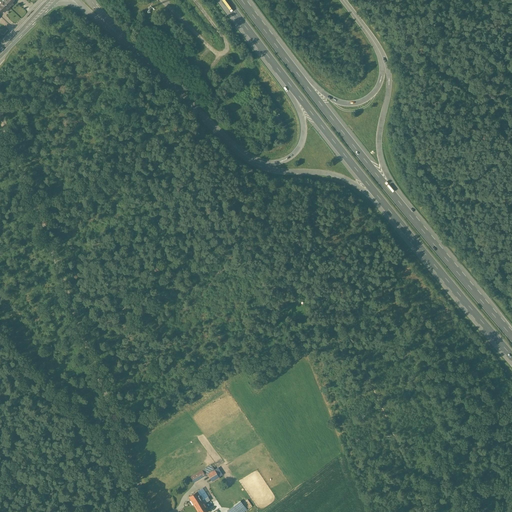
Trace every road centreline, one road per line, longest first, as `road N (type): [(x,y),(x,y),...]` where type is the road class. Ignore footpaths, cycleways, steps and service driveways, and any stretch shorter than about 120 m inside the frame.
road 1 (unclassified): [(149,511),(0,109)]
road 2 (motorway): [(376,194),(511,356)]
road 3 (motorway): [(256,163),(114,32)]
road 4 (motorway): [(511,337),(390,192)]
road 5 (track): [(407,39),(500,110),(511,134)]
road 6 (motorway): [(390,192),(301,80)]
road 7 (motorway): [(390,192),(378,145),(389,83),(384,65)]
road 8 (track): [(498,200),(466,200),(459,210),(489,258),(511,274)]
road 9 (motorway): [(298,96),(376,194)]
road 10 (motorway): [(256,163),(334,175),(376,194)]
road 11 (motorway): [(226,0),(298,96)]
